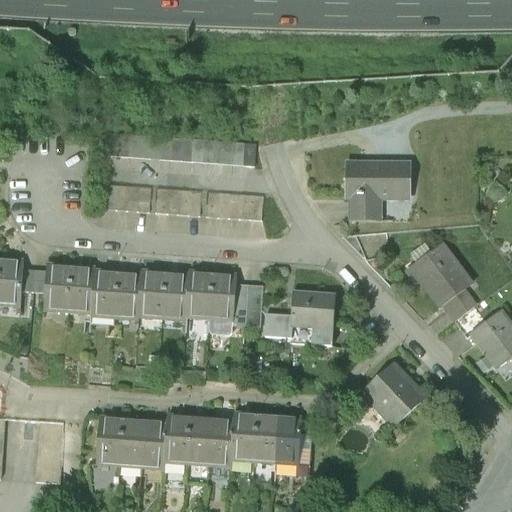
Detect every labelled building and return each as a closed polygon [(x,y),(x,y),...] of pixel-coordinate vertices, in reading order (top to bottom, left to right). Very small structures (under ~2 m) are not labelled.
[(255,172),(256,149),(109,140),(108,162),(255,172)] [(409,168),(346,169),(347,209),(350,209),(351,231),(381,230),(381,208),(410,207),(409,168)] [(105,216),(149,218),(150,193),(106,191),(105,216)] [(156,218),(200,220),(201,196),(157,194),(156,218)] [(262,225),(263,201),(209,197),(207,221),(262,225)] [(442,248),(407,274),(437,315),(443,311),(463,296),(472,289),(442,248)] [(25,263),(1,262),(0,280),(0,306),(22,308),(23,294),(24,272),(25,263)] [(46,313),(70,314),(73,268),(50,266),(49,274),(48,296),(46,313)] [(96,270),(73,268),(70,314),(93,316),(96,273),(96,270)] [(23,294),(48,296),(49,274),(24,272),(23,294)] [(93,318),(116,320),(119,275),(96,273),(93,316),(93,318)] [(140,319),(164,320),(167,275),(143,273),(143,276),(140,319)] [(188,319),(211,320),(214,274),(191,273),(191,276),(188,319)] [(238,276),(214,274),(211,320),(235,322),(237,287),(238,276)] [(143,276),(119,275),(116,320),(140,322),(140,319),(143,276)] [(191,276),(167,275),(164,320),(187,322),(188,319),(191,276)] [(265,289),(237,287),(235,322),(234,328),(262,330),(265,289)] [(292,320),(292,329),(332,331),(334,298),(294,295),(292,320)] [(443,311),(454,326),(475,311),(463,296),(443,311)] [(486,327),(475,311),(454,326),(466,342),(470,338),(486,327)] [(511,363),(511,332),(500,317),(486,327),(470,338),(497,375),(511,363)] [(266,318),(265,340),(291,342),(292,329),(292,320),(266,318)] [(291,342),(290,346),(331,349),(332,331),(292,329),(291,342)] [(394,365),(363,394),(395,427),(425,398),(394,365)] [(231,462),(253,464),(258,416),(236,414),(235,423),(231,462)] [(280,418),(258,416),(253,464),(275,466),(280,418)] [(164,464),(186,466),(190,419),(168,417),(168,424),(164,464)] [(97,466),(119,468),(123,420),(101,418),(97,466)] [(302,420),(280,418),(275,466),(297,467),(298,460),(300,437),(302,420)] [(213,421),(190,419),(186,466),(208,468),(213,421)] [(145,422),(123,420),(119,468),(141,470),(145,422)] [(235,423),(213,421),(208,468),(231,470),(231,462),(235,423)] [(168,424),(145,422),(141,470),(163,471),(164,464),(168,424)] [(39,424),(35,485),(60,486),(64,426),(39,424)] [(313,438),(300,437),(298,460),(311,461),(313,438)]
